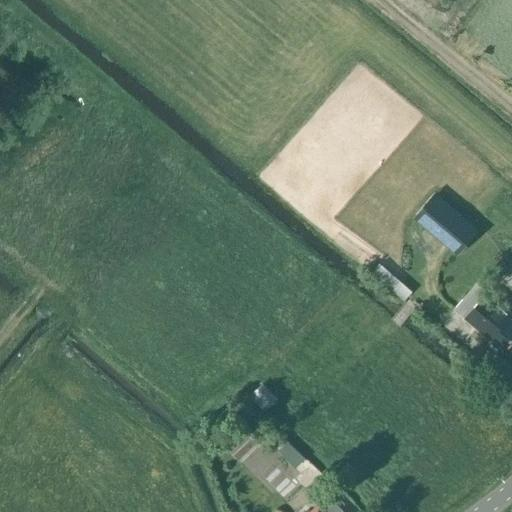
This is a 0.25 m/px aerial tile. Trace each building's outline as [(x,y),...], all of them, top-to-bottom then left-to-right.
[(453,254),(469,236),(438,210),(429,222),(441,232),(435,239),(453,254)] [(380,262),(370,272),(390,291),(400,281),(380,262)] [(454,310),(464,318),(491,341),(488,344),(498,351),(500,348),(503,350),(511,338),(511,320),(502,312),(506,308),(486,292),(481,298),(471,290),(454,310)] [(260,383),(247,394),(262,412),(276,400),(260,383)] [(291,469),(301,458),(283,443),(274,453),(291,469)] [(265,447),(246,468),(276,496),(295,475),(265,447)] [(342,511),(328,496),(310,511),(342,511)]
